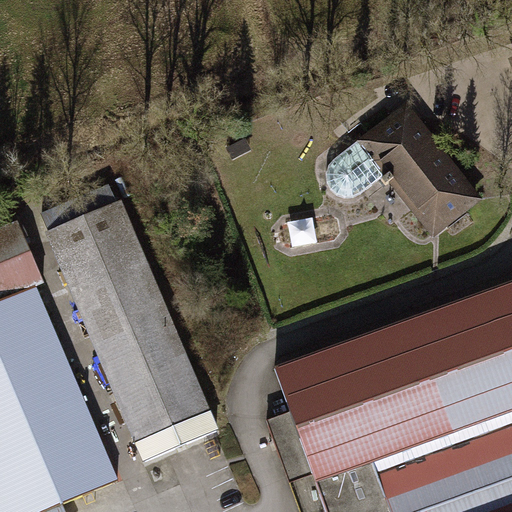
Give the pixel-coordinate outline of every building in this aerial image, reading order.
[(427,244),(481,203),(402,109),(352,149),(379,185),(427,244)] [(379,185),(352,149),(322,173),(320,193),(326,201),(332,205),(341,207),(351,206),(362,201),(379,185)] [(145,467),(224,434),(119,186),(40,219),(145,467)] [(45,291),(20,228),(0,236),(0,504),(3,511),(69,511),(67,507),(119,486),(40,293),(45,291)] [(511,511),(511,288),(271,374),(320,511),(511,511)]
